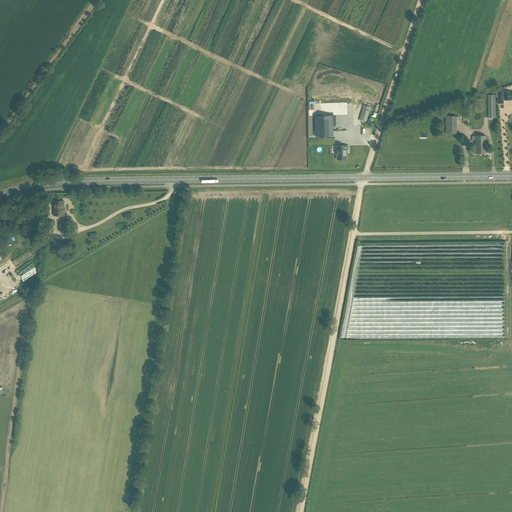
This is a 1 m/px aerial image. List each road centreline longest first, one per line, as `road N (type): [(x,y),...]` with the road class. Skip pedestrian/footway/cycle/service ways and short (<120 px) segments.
road 1 (primary): [(0,194),(65,181),(511,176)]
road 2 (track): [(301,511),(363,177)]
road 3 (track): [(0,281),(17,285),(28,301),(0,511)]
road 4 (track): [(419,0),(363,177)]
road 5 (track): [(94,0),(0,133)]
